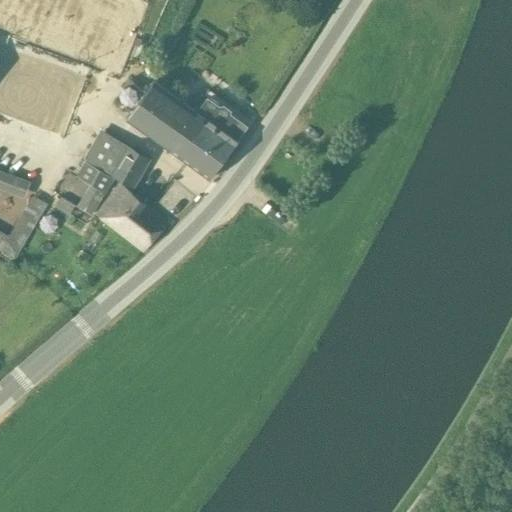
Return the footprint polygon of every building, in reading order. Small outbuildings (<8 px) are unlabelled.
[(129,79),(122,88),(139,100),(126,117),(210,178),(224,159),(210,149),(216,141),(201,131),(209,119),(198,110),(155,79),(146,91),(129,79)] [(210,149),(224,159),(238,140),(237,140),(247,126),(231,114),(230,110),(224,105),(220,106),(208,97),(198,110),(209,119),(201,131),(216,141),(210,149)] [(151,160),(129,146),(100,130),(83,159),(111,175),(134,189),(151,160)] [(114,178),(85,161),(76,176),(105,194),(114,178)] [(0,190),(30,198),(35,177),(0,167),(0,190)] [(96,214),(143,252),(167,220),(146,203),(120,182),(96,214)] [(0,247),(19,258),(51,203),(34,193),(20,218),(0,207),(0,247)]
